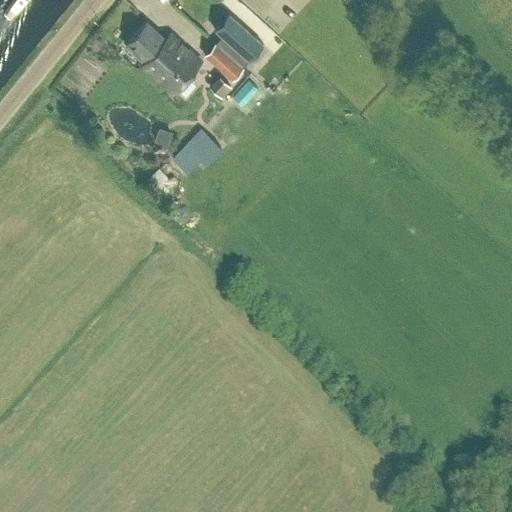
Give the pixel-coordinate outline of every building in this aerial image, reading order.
[(264,42),(229,10),(213,28),(221,35),(216,40),(215,40),(203,53),(231,79),(264,42)] [(148,23),(128,44),(144,59),(140,63),(171,91),(200,59),(169,31),(164,37),(148,23)] [(209,85),(210,86),(221,96),(231,84),(219,73),(209,85)] [(237,112),(254,89),(240,78),(223,101),(237,112)] [(172,155),(181,164),(187,170),(200,156),(205,161),(221,145),(201,125),(172,155)] [(155,132),(153,139),(167,143),(169,137),(155,132)] [(155,185),(166,175),(158,167),(148,177),(155,185)]
